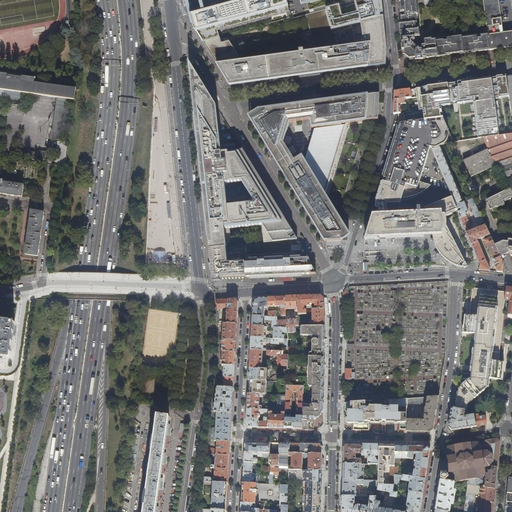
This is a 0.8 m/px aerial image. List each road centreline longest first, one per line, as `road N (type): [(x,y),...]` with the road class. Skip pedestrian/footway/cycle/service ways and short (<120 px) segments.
road 1 (trunk): [(107,0),(109,135),(76,328)]
road 2 (trunk): [(106,270),(132,85),(126,0)]
road 3 (trunk): [(71,511),(106,270)]
road 4 (residential): [(201,290),(174,48)]
road 5 (trunk): [(99,511),(106,270)]
road 6 (residential): [(188,511),(210,360),(201,290)]
road 7 (residential): [(334,283),(389,124),(391,84)]
road 8 (residential): [(334,283),(228,106)]
road 9 (trunk): [(76,328),(58,357),(17,511)]
road 10 (trunk): [(76,328),(50,511)]
road 11 (residential): [(0,199),(52,209),(41,284),(0,292)]
road 12 (unclassified): [(437,439),(453,354),(456,274)]
road 13 (unclassified): [(228,106),(391,84)]
road 14 (secondary): [(334,283),(333,437)]
road 15 (residential): [(237,434),(245,291)]
road 16 (secondary): [(456,274),(334,283)]
road 17 (residential): [(511,66),(391,84)]
